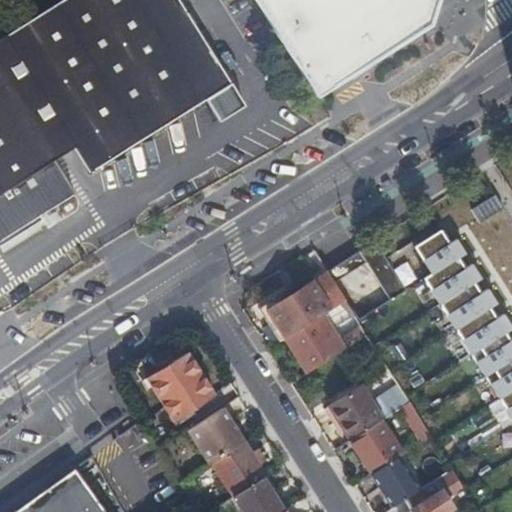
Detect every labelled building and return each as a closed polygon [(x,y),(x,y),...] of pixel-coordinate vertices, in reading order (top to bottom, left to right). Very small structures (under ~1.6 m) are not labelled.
[(230,85),(177,0),(60,0),(0,38),(0,241),(74,196),(53,160),(72,148),(88,173),(204,101),(218,123),(244,107),(230,85)] [(253,0),(316,99),(430,27),(436,0),(253,0)] [(498,195),(474,210),(483,223),(506,209),(498,195)] [(448,236),(443,229),(417,245),(434,274),(427,279),(511,415),(511,336),(511,337),(508,333),(506,330),(511,326),(511,323),(504,311),(497,315),(494,310),(490,304),(497,300),(488,285),(481,289),(478,285),(475,279),(482,275),(472,260),(465,264),(462,259),(459,254),(466,250),(456,235),(449,239),(448,236)] [(377,241),(330,270),(347,298),(361,320),(408,290),(377,241)] [(347,298),(330,270),(302,288),(294,293),(269,309),(287,337),(299,329),(318,317),(347,298)] [(294,293),(302,288),(299,283),(291,288),(294,293)] [(299,329),(287,337),(308,371),(340,351),(318,317),(299,329)] [(176,419),(216,394),(189,351),(161,368),(148,376),(176,419)] [(138,371),(148,376),(161,368),(152,358),(138,371)] [(374,403),(362,384),(331,404),(353,438),(384,418),(374,403)] [(374,403),(384,418),(386,417),(401,407),(411,401),(401,386),(374,403)] [(422,441),(432,435),(411,401),(401,407),(422,441)] [(242,441),(245,439),(225,406),(224,407),(221,409),(195,425),(192,427),(212,461),(214,459),(216,458),(242,441)] [(353,438),(374,472),(407,451),(386,417),(384,418),(353,438)] [(267,473),(260,462),(253,450),(245,439),(242,441),(216,458),(214,459),(236,494),(267,473)] [(253,450),(260,462),(264,460),(256,448),(253,450)] [(395,505),(406,498),(427,485),(407,451),(374,472),(395,505)] [(451,493),(463,486),(453,468),(427,485),(406,498),(415,511),(443,511),(453,506),(439,485),(444,482),(451,493)] [(181,481),(195,503),(196,504),(209,497),(195,472),(181,481)] [(246,511),(280,511),(284,510),(278,500),(274,494),(278,491),(267,473),(236,494),(235,494),(246,511)] [(73,511),(55,483),(14,511),(73,511)] [(274,494),(278,500),(282,498),(278,491),(274,494)] [(461,507),(472,500),(469,494),(458,502),(461,507)]
